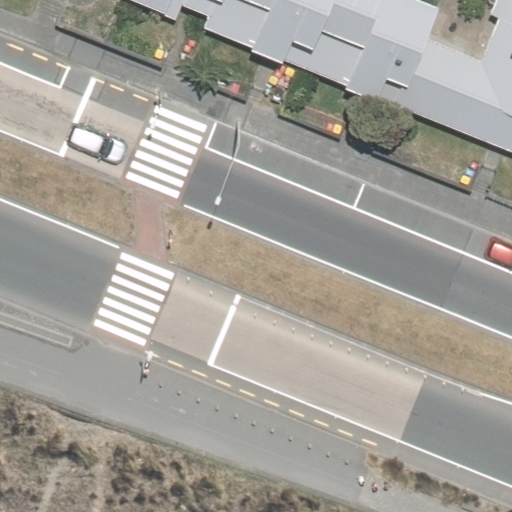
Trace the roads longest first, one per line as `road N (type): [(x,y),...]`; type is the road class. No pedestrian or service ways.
road 1 (primary): [(0,86),(511,298)]
road 2 (primary): [(511,447),(0,243)]
